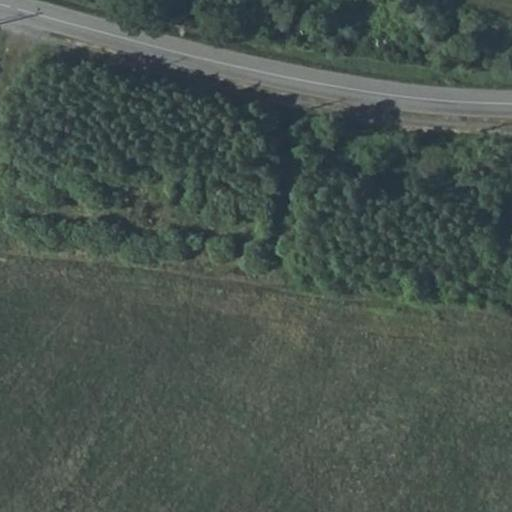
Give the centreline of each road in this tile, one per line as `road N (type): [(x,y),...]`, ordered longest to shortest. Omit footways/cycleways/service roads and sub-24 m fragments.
road 1 (tertiary): [(511,103),(337,88),(0,2)]
road 2 (track): [(511,318),(0,258)]
